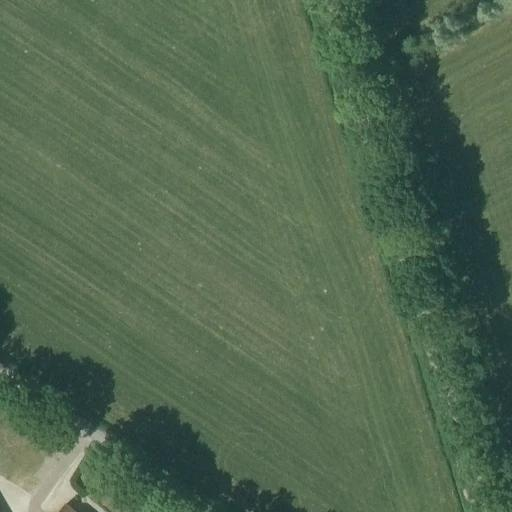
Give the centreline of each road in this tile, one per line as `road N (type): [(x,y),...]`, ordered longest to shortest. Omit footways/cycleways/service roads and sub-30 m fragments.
road 1 (unclassified): [(485,511),(324,0)]
road 2 (unclassified): [(205,511),(0,374)]
